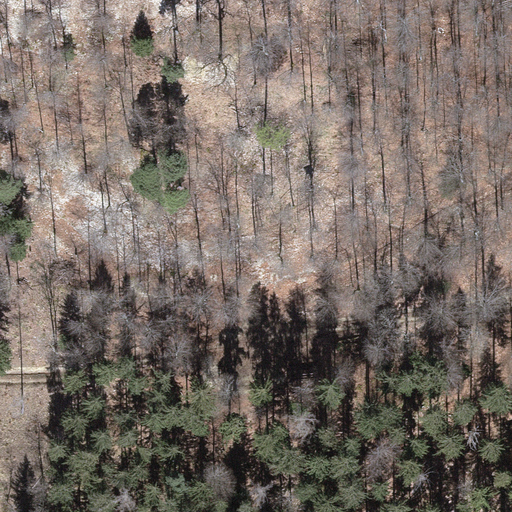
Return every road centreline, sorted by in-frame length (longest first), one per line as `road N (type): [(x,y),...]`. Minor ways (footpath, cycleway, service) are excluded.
road 1 (track): [(0,369),(66,368),(511,296)]
road 2 (track): [(511,176),(245,329),(255,339)]
road 3 (track): [(245,329),(122,293),(36,210),(0,187)]
road 4 (track): [(467,0),(359,28),(258,31)]
